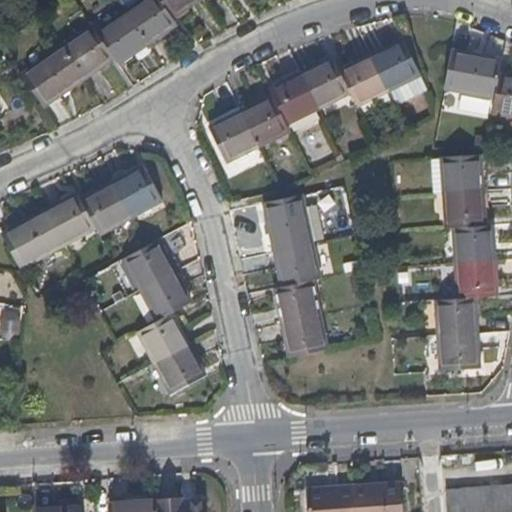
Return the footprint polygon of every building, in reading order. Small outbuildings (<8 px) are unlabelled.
[(89,34),(18,81),(38,112),(110,64),(115,71),(172,32),(168,26),(206,0),(235,0),(236,0),(235,0),(150,0),(151,1),(93,39),(89,34)] [(272,104),(207,136),(222,168),(287,137),(284,129),(349,98),(355,110),(418,79),(404,46),(340,78),(333,65),(269,96),(272,104)] [(450,55),(443,92),(494,102),(492,111),(511,114),(511,76),(499,74),(501,66),(450,55)] [(436,305),(440,378),(478,375),(473,303),(495,302),(490,229),(482,230),(478,161),(431,162),(434,197),(444,197),(447,232),(454,232),(458,304),(436,305)] [(76,200),(0,240),(0,242),(17,272),(93,231),(98,239),(160,206),(143,174),(80,207),(76,200)] [(273,295),(287,364),(324,357),(308,287),(316,285),(309,251),(319,249),(313,217),(302,219),(298,203),(264,210),(281,293),(273,295)] [(331,235),(348,234),(346,216),(329,217),(331,235)] [(156,246),(123,263),(157,326),(145,332),(180,397),(212,377),(178,314),(189,308),(156,246)] [(305,498),(306,511),(399,511),(398,491),(305,498)] [(511,511),(511,493),(446,499),(447,511),(511,511)]
